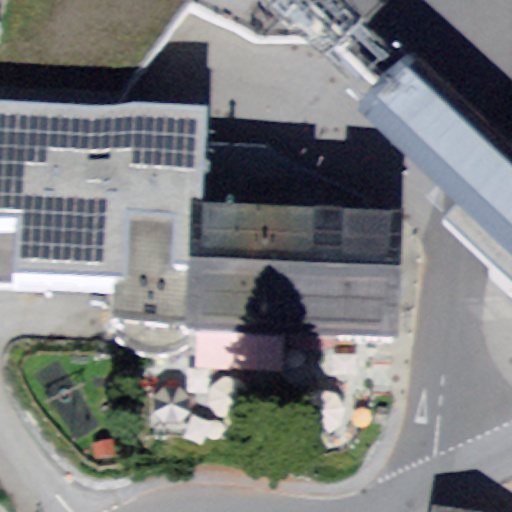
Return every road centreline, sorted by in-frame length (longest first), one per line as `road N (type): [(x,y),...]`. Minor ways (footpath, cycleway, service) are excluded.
road 1 (residential): [(444,479),(434,203),(464,148),(480,75)]
road 2 (residential): [(480,75),(397,26),(317,0)]
